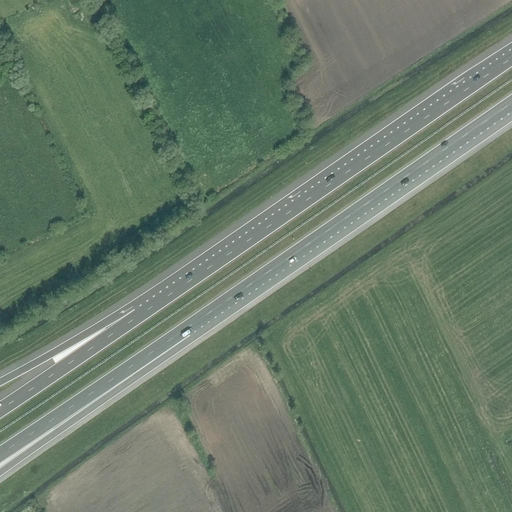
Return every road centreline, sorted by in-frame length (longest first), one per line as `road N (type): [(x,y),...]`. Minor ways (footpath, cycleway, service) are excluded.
road 1 (motorway): [(511,57),(139,316)]
road 2 (motorway): [(187,328),(511,103)]
road 3 (motorway): [(0,471),(187,328)]
road 4 (motorway): [(0,454),(187,328)]
road 5 (motorway): [(139,316),(0,408)]
road 6 (motorway): [(139,316),(0,381)]
